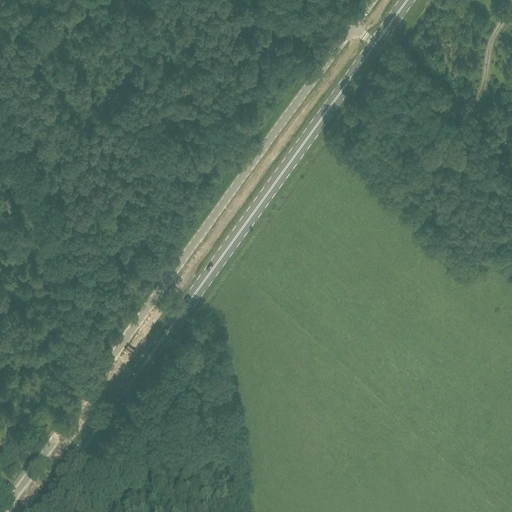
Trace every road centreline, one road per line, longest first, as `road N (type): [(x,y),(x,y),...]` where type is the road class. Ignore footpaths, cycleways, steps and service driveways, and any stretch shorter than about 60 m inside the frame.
road 1 (primary): [(40,508),(376,45)]
road 2 (unclassified): [(20,488),(351,28)]
road 3 (track): [(77,320),(32,164),(0,108)]
road 4 (unclassified): [(511,169),(376,45)]
